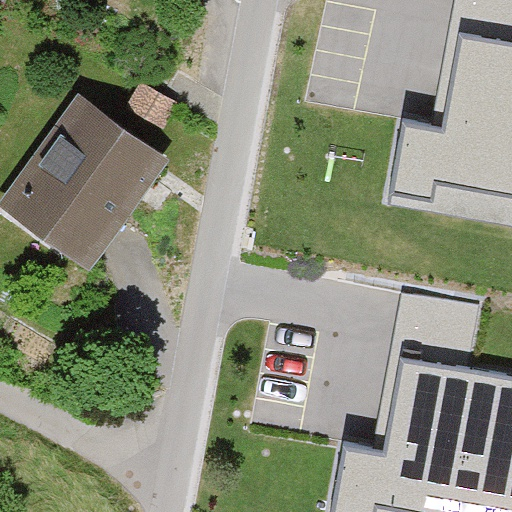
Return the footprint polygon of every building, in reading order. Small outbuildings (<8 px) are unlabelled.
[(511,19),(511,0),(459,0),(458,13),(511,19)] [(511,45),(465,38),(449,135),(404,128),(392,194),(432,201),(435,186),(511,198),(511,45)] [(173,108),(143,91),(129,113),(160,131),(173,108)] [(174,163),(79,100),(3,214),(98,277),(174,163)] [(511,511),(511,386),(407,369),(391,466),(346,458),(336,511),(511,511)]
